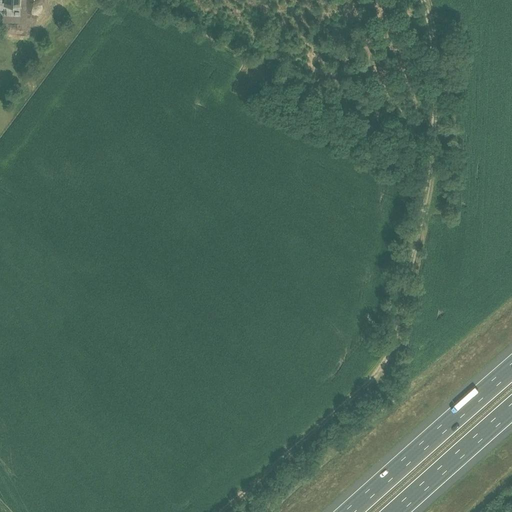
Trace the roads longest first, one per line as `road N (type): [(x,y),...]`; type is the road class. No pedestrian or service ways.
road 1 (track): [(419,0),(434,71),(435,131),(390,349),(375,377),(220,511)]
road 2 (motorway): [(511,368),(349,511)]
road 3 (motorway): [(395,511),(511,408)]
